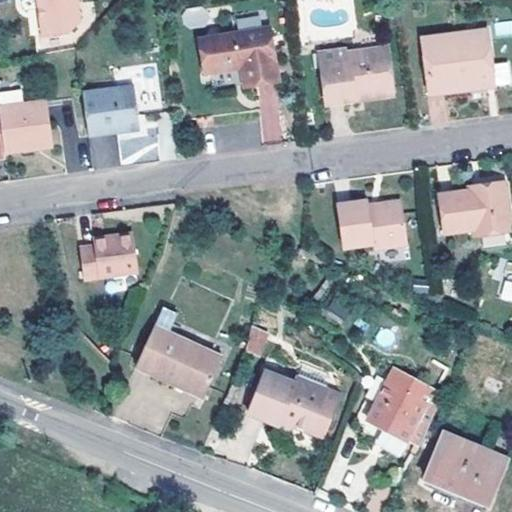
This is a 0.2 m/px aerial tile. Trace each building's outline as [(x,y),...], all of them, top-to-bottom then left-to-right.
[(86,20),(83,0),(43,0),(49,35),(74,32),(86,20)] [(209,24),(206,6),(182,10),(185,28),(209,24)] [(250,86),(282,80),(271,27),(202,40),(209,73),(245,67),(250,86)] [(511,84),(511,62),(497,65),(493,31),(428,40),(434,95),(461,92),(499,86),(511,84)] [(397,90),(391,51),(352,56),(352,51),(325,55),(334,106),(358,103),(357,94),(397,90)] [(138,86),(85,93),(91,137),(120,133),(119,129),(131,127),(131,131),(143,129),(138,86)] [(500,92),(499,86),(461,92),(462,97),(500,92)] [(399,97),(397,90),(357,94),(358,103),(399,97)] [(48,99),(2,106),(3,109),(8,151),(55,145),(48,99)] [(0,156),(9,155),(8,151),(3,109),(0,109),(0,156)] [(116,135),(88,139),(93,169),(120,165),(116,135)] [(485,185),(485,191),(474,193),(446,197),(451,236),(481,232),(481,235),(511,230),(511,194),(511,183),(485,185)] [(412,247),(406,203),(383,206),(383,209),(374,210),(372,203),(342,207),(347,249),(377,246),(378,251),(412,247)] [(110,236),(110,245),(97,246),(82,246),(83,278),(137,275),(136,236),(110,236)] [(97,246),(110,245),(110,236),(97,237),(97,246)] [(343,320),(354,305),(338,293),(327,308),(343,320)] [(209,397),(227,354),(173,332),(181,313),(166,306),(139,368),(209,397)] [(273,336),(256,329),(251,348),(266,355),(273,336)] [(397,367),(388,383),(400,389),(408,374),(397,367)] [(282,424),(285,417),(296,422),(317,431),(334,390),(302,376),(300,381),(272,369),(253,411),(282,424)] [(400,389),(388,383),(367,420),(383,428),(379,437),(381,448),(398,455),(407,440),(419,418),(435,389),(408,374),(400,389)] [(346,395),(334,390),(317,431),(329,436),(346,395)] [(296,422),(285,417),(282,424),(293,429),(296,422)] [(428,423),(419,418),(407,440),(415,445),(428,423)] [(427,479),(464,494),(483,448),(445,433),(427,479)] [(483,448),(464,494),(489,504),(508,459),(483,448)] [(365,509),(373,511),(383,511),(392,490),(377,483),(365,509)]
